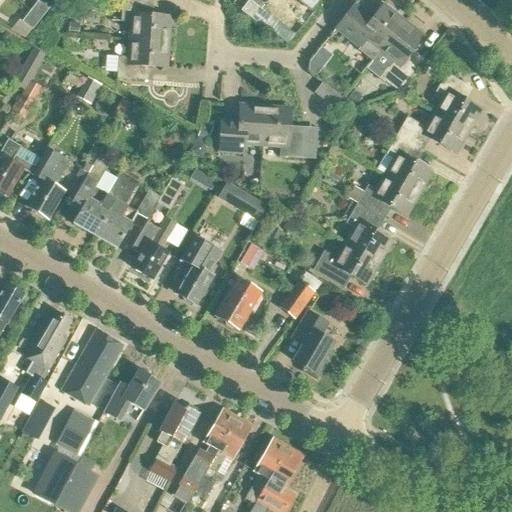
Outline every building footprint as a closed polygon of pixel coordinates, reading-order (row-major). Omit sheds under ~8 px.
[(295,0),(311,12),(319,0),(295,0)] [(131,24),(130,41),(167,44),(169,18),(147,17),(148,3),(122,1),(120,23),(131,24)] [(240,12),(251,21),(260,9),(249,1),(240,12)] [(38,2),(30,13),(40,21),(48,10),(38,2)] [(366,41),(379,52),(402,23),(382,7),(371,21),(353,6),(335,30),(359,49),(366,41)] [(260,9),(251,21),(262,29),(270,17),(260,9)] [(40,21),(30,13),(21,23),(32,31),(40,21)] [(402,23),(379,52),(393,63),(388,70),(386,68),(378,80),(383,84),(385,82),(398,93),(420,65),(415,61),(417,60),(414,54),(412,52),(422,39),(402,23)] [(69,25),(68,34),(78,35),(78,25),(69,25)] [(167,44),(130,41),(129,59),(118,58),(118,62),(108,61),(107,75),(117,76),(116,80),(142,82),(143,68),(165,69),(167,44)] [(319,72),(331,57),(320,49),(308,64),(308,73),(314,78),(319,72)] [(19,77),(30,83),(45,57),(34,51),(19,77)] [(444,99),(435,114),(467,133),(480,111),(461,100),(468,87),(446,75),(435,94),(444,99)] [(88,80),(78,100),(90,106),(100,86),(88,80)] [(30,83),(24,92),(12,114),(23,120),(41,89),(30,83)] [(245,145),(262,146),(265,109),(239,108),(238,122),(220,120),(217,154),(244,156),(245,145)] [(265,109),(262,146),(280,148),(279,158),(315,161),(317,135),(289,133),(290,111),(265,109)] [(407,118),(396,137),(418,150),(425,138),(454,155),(467,133),(435,114),(426,130),(407,118)] [(207,143),(212,129),(202,125),(196,138),(207,143)] [(376,171),(385,177),(417,195),(430,173),(411,162),(418,150),(396,137),(376,171)] [(40,160),(6,141),(0,151),(0,196),(1,198),(2,196),(6,198),(21,172),(30,177),(40,160)] [(205,153),(203,146),(195,141),(188,154),(201,161),(205,153)] [(171,149),(168,154),(171,159),(177,158),(179,153),(177,149),(171,149)] [(30,177),(41,183),(26,209),(34,214),(33,216),(40,220),(41,218),(46,220),(62,193),(53,187),(67,164),(45,151),(40,160),(30,177)] [(72,224),(94,237),(128,179),(119,173),(105,197),(93,189),(107,166),(96,160),(67,209),(77,215),(72,224)] [(199,186),(205,177),(194,171),(189,180),(199,186)] [(346,200),(356,206),(378,218),(385,207),(404,217),(417,195),(385,177),(376,192),(367,187),(363,193),(354,188),(346,200)] [(128,179),(94,237),(115,250),(135,216),(145,222),(159,199),(147,193),(135,214),(123,207),(137,184),(128,179)] [(157,205),(169,212),(183,187),(171,181),(157,205)] [(265,208),(235,191),(225,185),(217,199),(227,205),(256,222),(265,208)] [(354,230),(345,245),(378,264),(390,241),(371,230),(378,218),(356,206),(345,225),(354,230)] [(130,251),(140,256),(132,270),(150,281),(166,255),(160,252),(169,236),(158,230),(158,231),(146,224),(130,251)] [(273,228),(267,238),(274,243),(280,233),(273,228)] [(194,239),(181,262),(190,268),(174,295),(181,299),(182,302),(189,307),(192,305),(194,306),(211,278),(206,275),(219,253),(194,239)] [(378,264),(345,245),(337,260),(328,255),(316,274),(339,287),(346,275),(365,286),(378,264)] [(254,304),(253,303),(259,293),(236,279),(223,300),(225,301),(215,318),(225,324),(225,328),(231,331),(234,329),(237,331),(246,317),(248,318),(254,308),(252,307),(254,304)] [(279,309),(294,320),(313,294),(298,283),(279,309)] [(5,284),(0,292),(0,334),(23,295),(5,284)] [(46,317),(23,357),(32,362),(25,374),(40,383),(47,371),(65,340),(61,338),(70,322),(54,313),(50,320),(46,317)] [(332,344),(320,337),(326,325),(307,314),(295,335),(292,341),(302,347),(293,363),(303,369),(301,372),(315,381),(326,363),(322,361),(332,344)] [(61,393),(87,408),(122,347),(96,332),(61,393)] [(103,413),(118,422),(129,404),(143,412),(159,385),(138,372),(128,389),(120,384),(103,413)] [(0,381),(0,419),(16,390),(0,381)] [(148,473),(169,484),(176,471),(169,466),(175,455),(181,444),(182,444),(197,416),(196,415),(195,411),(189,407),(185,410),(175,404),(160,433),(161,433),(156,443),(162,447),(148,473)] [(207,468),(236,419),(224,412),(224,414),(220,412),(213,423),(211,422),(207,430),(209,431),(202,443),(208,446),(204,454),(198,450),(178,485),(180,486),(174,497),(187,504),(193,494),(193,493),(207,468)] [(78,453),(91,427),(75,418),(62,444),(78,453)] [(246,424),(236,419),(207,468),(193,493),(193,494),(204,500),(215,481),(219,483),(239,448),(241,450),(246,442),(243,440),(250,429),(245,426),(246,424)] [(248,492),(257,497),(286,447),(276,441),(275,443),(270,441),(252,472),(258,475),(248,492)] [(286,447),(257,497),(249,511),(265,511),(267,509),(271,511),(283,511),(294,495),(283,489),(300,458),(296,456),(298,454),(286,447)] [(75,467),(55,457),(34,497),(54,507),(75,467)] [(70,511),(90,475),(75,467),(54,507),(63,511),(70,511)]
